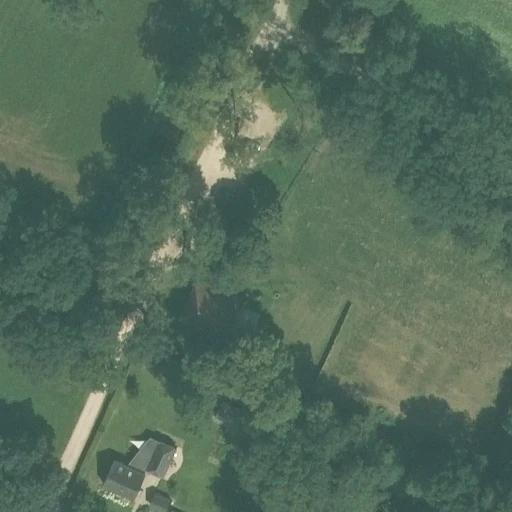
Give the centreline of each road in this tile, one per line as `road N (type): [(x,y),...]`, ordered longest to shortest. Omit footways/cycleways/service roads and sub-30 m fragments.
road 1 (track): [(45,511),(126,322),(234,103)]
road 2 (track): [(234,103),(275,124),(217,232),(148,281)]
